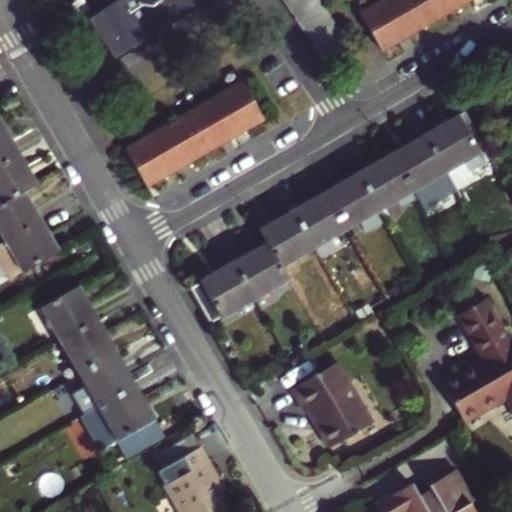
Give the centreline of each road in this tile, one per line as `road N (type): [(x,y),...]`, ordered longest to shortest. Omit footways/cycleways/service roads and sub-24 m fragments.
road 1 (residential): [(511,24),(133,244)]
road 2 (residential): [(287,511),(133,244)]
road 3 (residential): [(133,244),(0,18)]
